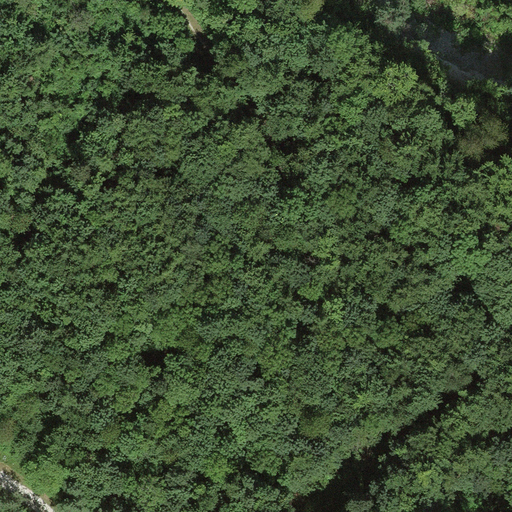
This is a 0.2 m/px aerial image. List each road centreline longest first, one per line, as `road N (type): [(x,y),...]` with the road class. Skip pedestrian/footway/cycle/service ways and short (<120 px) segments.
road 1 (track): [(161,0),(273,170),(482,303),(511,337)]
road 2 (track): [(511,232),(396,177),(298,91),(229,0)]
